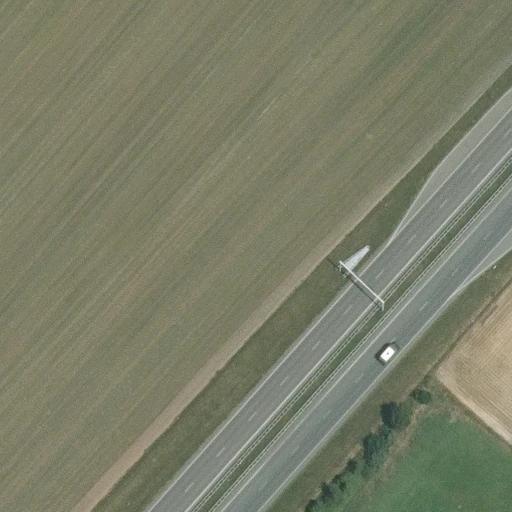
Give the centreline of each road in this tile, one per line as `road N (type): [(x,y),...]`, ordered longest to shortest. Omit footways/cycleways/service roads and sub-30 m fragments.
road 1 (trunk): [(511,129),(167,511)]
road 2 (trunk): [(239,511),(511,209)]
